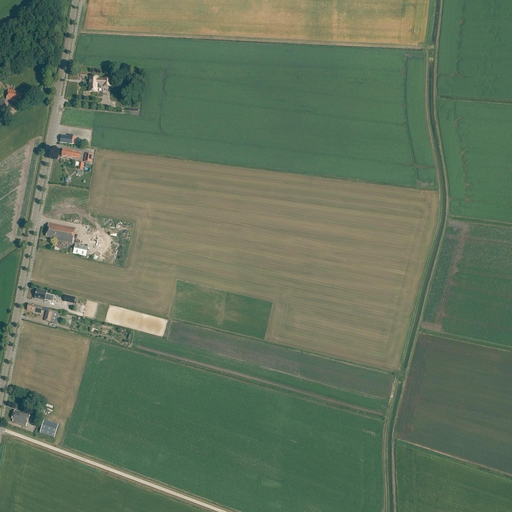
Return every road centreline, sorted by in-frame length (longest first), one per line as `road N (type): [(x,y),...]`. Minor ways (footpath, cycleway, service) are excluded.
road 1 (track): [(385,511),(384,430),(438,219),(425,96),(433,0)]
road 2 (track): [(395,511),(394,432),(446,209),(435,75),(442,0)]
road 3 (secondary): [(0,393),(76,0)]
road 4 (unclassified): [(0,429),(222,511)]
